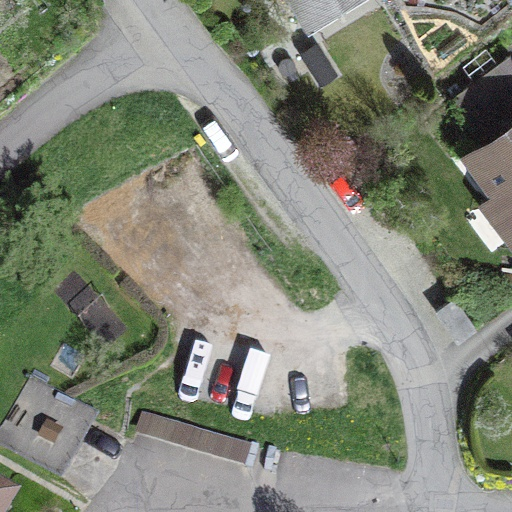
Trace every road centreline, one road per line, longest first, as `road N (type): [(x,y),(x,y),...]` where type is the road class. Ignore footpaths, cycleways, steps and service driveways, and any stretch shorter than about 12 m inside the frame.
road 1 (residential): [(430,390),(406,341),(170,22)]
road 2 (residential): [(170,22),(0,148)]
